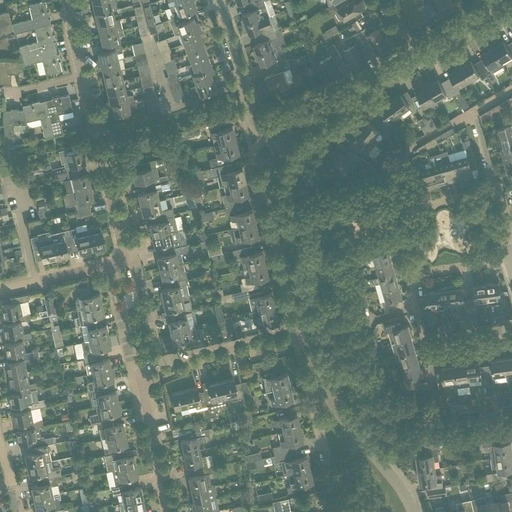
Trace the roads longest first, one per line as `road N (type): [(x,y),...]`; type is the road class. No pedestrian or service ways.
road 1 (residential): [(302,331),(271,184),(275,142)]
road 2 (residential): [(123,258),(81,75)]
road 3 (residential): [(142,379),(302,331)]
road 4 (residential): [(275,142),(310,113),(413,57)]
road 5 (residential): [(414,511),(321,383)]
road 6 (residential): [(275,142),(254,120),(215,0)]
road 7 (residential): [(167,511),(142,379)]
road 8 (residential): [(418,199),(406,152),(474,109)]
road 9 (residential): [(123,258),(0,289)]
road 10 (residential): [(142,379),(123,258)]
